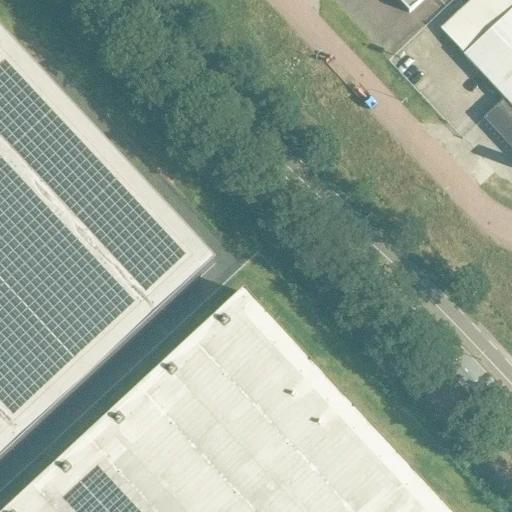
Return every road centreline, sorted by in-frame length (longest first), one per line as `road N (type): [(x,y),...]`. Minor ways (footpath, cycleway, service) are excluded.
road 1 (unclassified): [(511,232),(477,213),(278,0)]
road 2 (tertiary): [(330,218),(126,0)]
road 3 (tertiary): [(330,218),(511,424)]
road 4 (tertiary): [(511,387),(330,218)]
